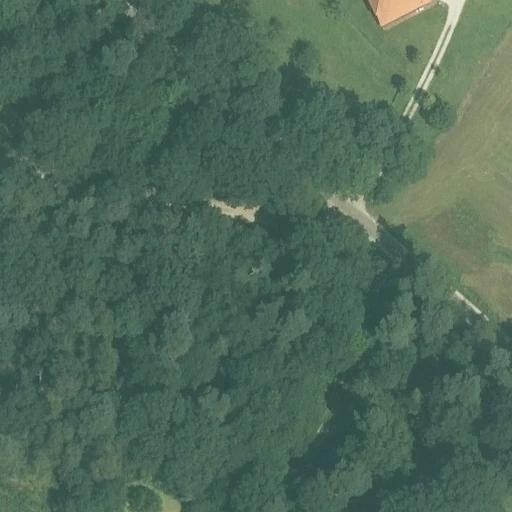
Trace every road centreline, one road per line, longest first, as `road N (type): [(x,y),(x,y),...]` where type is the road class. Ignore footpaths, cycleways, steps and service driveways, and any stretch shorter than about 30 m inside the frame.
road 1 (unclassified): [(511,348),(110,0)]
road 2 (track): [(0,175),(377,233)]
